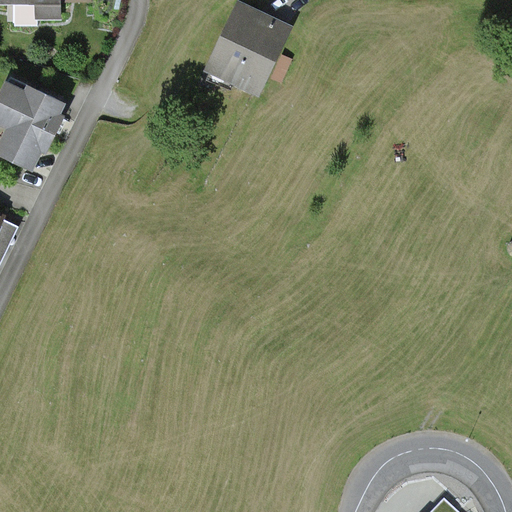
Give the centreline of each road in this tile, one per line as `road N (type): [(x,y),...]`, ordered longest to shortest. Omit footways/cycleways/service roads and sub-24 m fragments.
road 1 (residential): [(143,0),(116,83),(0,309)]
road 2 (residential): [(368,511),(370,493),(400,453),(452,454),(495,469),(511,499)]
